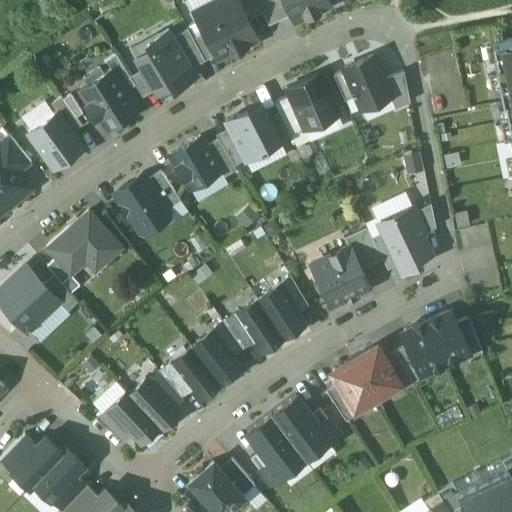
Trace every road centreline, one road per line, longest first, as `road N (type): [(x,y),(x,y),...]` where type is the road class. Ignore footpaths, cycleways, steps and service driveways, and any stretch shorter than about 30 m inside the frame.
road 1 (residential): [(389,25),(413,67),(452,268),(279,370),(196,433),(145,490)]
road 2 (residential): [(389,25),(359,24),(224,88),(87,175),(0,252)]
road 3 (residential): [(42,389),(145,490)]
